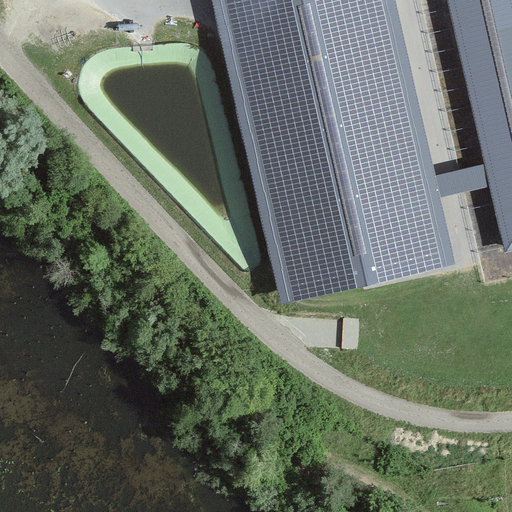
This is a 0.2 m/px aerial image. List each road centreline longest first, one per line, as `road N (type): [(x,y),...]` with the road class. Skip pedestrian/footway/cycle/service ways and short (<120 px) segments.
road 1 (unclassified): [(511,426),(399,419),(325,385),(260,329),(0,52)]
road 2 (track): [(407,0),(467,258)]
